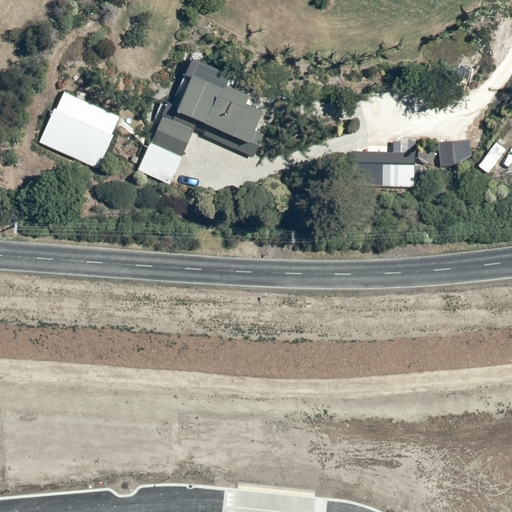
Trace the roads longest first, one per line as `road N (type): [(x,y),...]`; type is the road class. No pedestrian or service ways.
road 1 (tertiary): [(511,260),(342,274),(0,255)]
road 2 (residential): [(283,511),(227,505),(45,511)]
